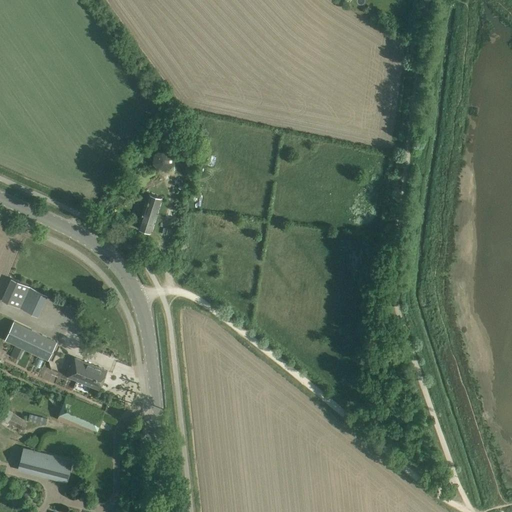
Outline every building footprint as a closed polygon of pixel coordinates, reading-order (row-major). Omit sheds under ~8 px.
[(186,149),(170,132),(165,137),(169,142),(167,144),(179,156),(186,149)] [(169,149),(160,148),(154,153),(153,163),(159,169),(167,170),(174,164),(175,156),(169,149)] [(149,194),(142,219),(139,228),(151,232),(154,223),(161,198),(149,194)] [(38,316),(48,295),(11,278),(1,299),(38,316)] [(5,339),(48,360),(57,341),(14,320),(5,339)] [(100,389),(107,370),(74,357),(67,376),(100,389)] [(69,423),(96,433),(104,411),(66,396),(57,419),(69,423)] [(28,421),(12,412),(7,422),(23,430),(28,421)] [(28,420),(45,423),(46,417),(29,414),(28,420)] [(72,460),(22,447),(17,470),(66,483),(72,460)]
